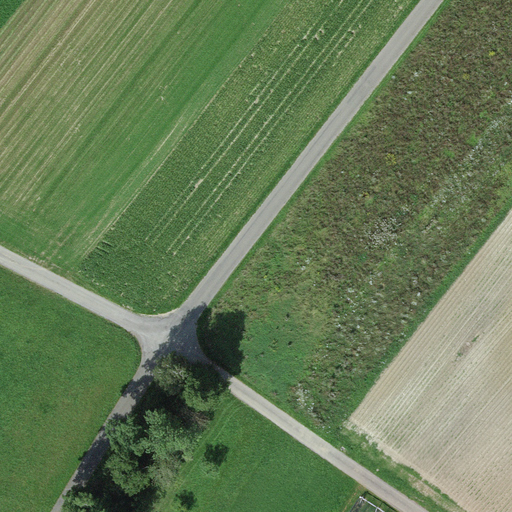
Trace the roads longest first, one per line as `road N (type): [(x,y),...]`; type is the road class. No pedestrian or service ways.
road 1 (unclassified): [(432,0),(168,340)]
road 2 (track): [(415,511),(168,340)]
road 3 (unclassified): [(168,340),(66,511)]
road 4 (unclassified): [(0,255),(168,340)]
